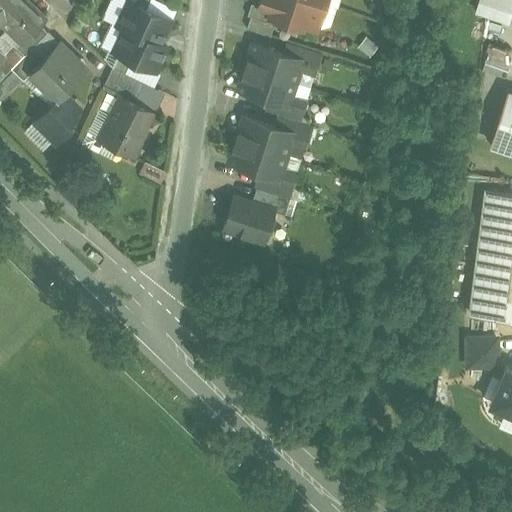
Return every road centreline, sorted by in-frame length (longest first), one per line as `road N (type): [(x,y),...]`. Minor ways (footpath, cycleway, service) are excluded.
road 1 (residential): [(144,316),(167,281),(180,239),(209,0)]
road 2 (secondary): [(144,316),(350,511)]
road 3 (secondary): [(0,179),(144,316)]
